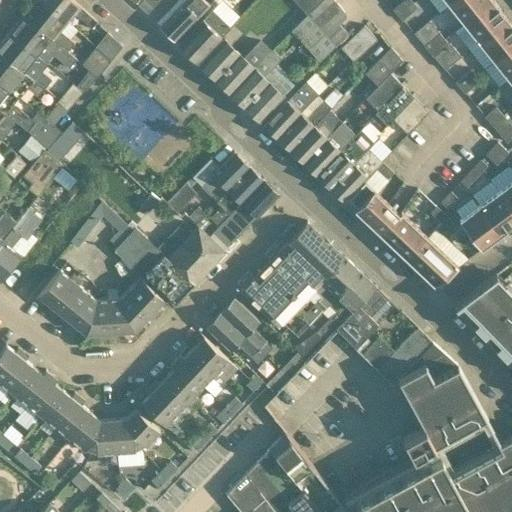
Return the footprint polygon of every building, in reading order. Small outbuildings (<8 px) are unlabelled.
[(64,16),(42,0),(34,0),(24,13),(49,33),(67,48),(73,40),(60,28),(67,20),(64,16)] [(74,0),(42,0),(64,16),(67,20),(74,12),(92,27),(97,21),(74,0)] [(174,39),(188,24),(208,2),(205,0),(175,0),(157,20),(160,23),(159,25),(174,39)] [(320,0),(293,0),(306,14),(320,0)] [(346,13),(335,0),(320,0),(306,14),(334,44),(347,31),(339,23),(345,17),(346,13)] [(411,0),(401,0),(400,2),(410,13),(417,6),(411,0)] [(452,0),(448,3),(463,22),(491,0),(452,0)] [(508,18),(493,0),(491,0),(463,22),(478,41),(508,18)] [(410,13),(400,2),(392,8),(402,19),(410,13)] [(197,61),(221,35),(230,26),(211,8),(178,43),(197,61)] [(49,33),(24,13),(10,30),(36,51),(49,61),(54,55),(62,62),(68,67),(75,59),(69,54),(65,50),(67,48),(49,33)] [(334,44),(306,14),(290,29),(319,59),(334,44)] [(511,44),(511,23),(508,18),(478,41),(493,60),(511,44)] [(431,38),(439,32),(438,31),(428,19),(414,32),(424,44),(424,45),(431,38)] [(353,60),(376,38),(364,24),(340,46),(353,60)] [(36,51),(10,30),(0,42),(0,49),(29,73),(28,74),(44,87),(52,78),(42,69),(49,61),(36,51)] [(122,45),(110,34),(107,31),(95,46),(111,59),(122,45)] [(448,43),(439,32),(431,38),(441,49),(448,43)] [(215,77),(239,52),(224,38),(200,63),(215,77)] [(441,49),(431,38),(424,45),(433,56),(441,49)] [(230,91),(270,49),(260,40),(244,57),(239,52),(215,77),(230,91)] [(450,42),(448,43),(441,49),(433,56),(445,69),(461,55),(450,42)] [(511,75),(511,44),(493,60),(508,79),(511,75)] [(111,59),(95,46),(95,47),(82,63),(97,77),(111,59)] [(402,59),(390,46),(363,73),(376,84),(377,85),(390,72),(402,59)] [(29,73),(0,49),(0,78),(20,95),(28,86),(38,95),(44,87),(28,74),(29,73)] [(244,105),(268,80),(263,75),(279,58),(270,49),(230,91),(244,105)] [(470,68),(462,74),(472,86),(480,79),(470,68)] [(375,114),(402,84),(390,72),(377,85),(376,84),(364,97),(377,109),(374,113),(375,114)] [(472,86),(462,74),(455,81),(464,92),(472,86)] [(20,95),(0,78),(0,106),(8,113),(33,134),(46,144),(59,128),(53,124),(54,123),(47,117),(46,117),(39,111),(32,119),(13,103),(20,95)] [(259,119),(283,94),(268,80),(244,105),(259,119)] [(312,98),(316,95),(318,93),(305,80),(277,108),(263,123),(277,136),(301,111),(301,110),(312,98)] [(68,108),(79,94),(83,90),(76,84),(73,81),(69,86),(57,99),(68,108)] [(392,118),(414,96),(410,92),(402,84),(375,114),(382,120),(387,125),(392,119),(392,118)] [(334,85),(322,95),(331,105),(343,94),(334,85)] [(291,149),(329,108),(316,95),(312,98),(301,110),(301,111),(277,136),(289,148),(291,149)] [(428,110),(414,96),(392,118),(392,119),(407,133),(428,110)] [(67,109),(68,108),(57,99),(57,100),(59,102),(47,117),(54,123),(61,114),(63,115),(67,109)] [(484,115),(490,122),(501,112),(496,105),(484,115)] [(0,122),(8,113),(0,106),(0,122)] [(304,162),(342,121),(329,108),(291,149),(304,162)] [(496,128),(507,119),(501,112),(490,122),(496,128)] [(46,144),(43,147),(63,165),(65,163),(60,158),(83,132),(71,121),(68,117),(59,128),(46,144)] [(511,125),(511,124),(507,119),(496,128),(501,135),(511,125)] [(317,175),(355,135),(354,134),(355,133),(342,121),(304,162),(317,175)] [(511,136),(511,125),(501,135),(506,141),(511,136)] [(331,187),(368,147),(374,141),(360,127),(355,133),(354,134),(355,135),(317,175),(331,187)] [(43,147),(46,144),(33,134),(21,149),(34,159),(43,147)] [(497,140),(491,147),(502,157),(508,151),(497,140)] [(39,194),(63,165),(43,147),(34,159),(36,161),(25,174),(35,182),(31,187),(39,194)] [(347,197),(382,160),(368,147),(331,187),(342,198),(344,200),(347,197)] [(502,157),(491,147),(485,153),(496,163),(502,157)] [(216,198),(248,164),(234,150),(219,166),(210,157),(192,175),(215,196),(216,198)] [(3,168),(13,176),(25,162),(15,154),(8,163),(3,168)] [(480,158),(470,169),(477,175),(487,164),(480,158)] [(393,171),(382,161),(376,167),(387,177),(393,171)] [(241,200),(263,178),(248,164),(216,198),(231,212),(241,200)] [(477,175),(470,169),(460,179),(467,185),(477,175)] [(2,173),(0,175),(0,192),(11,180),(2,173)] [(278,192),(277,191),(263,178),(241,200),(231,212),(212,231),(227,245),(278,192)] [(511,208),(511,178),(498,189),(511,208)] [(354,209),(369,223),(374,228),(379,233),(406,258),(427,236),(400,210),(399,212),(393,207),(388,202),(364,180),(348,197),(356,206),(354,209)] [(501,234),(511,225),(511,208),(498,189),(478,203),(501,234)] [(450,190),(440,200),(447,207),(457,196),(450,190)] [(0,243),(37,197),(35,196),(14,220),(4,211),(0,216),(0,243)] [(24,235),(48,207),(37,197),(0,243),(0,278),(21,253),(11,244),(21,232),(24,235)] [(113,210),(103,201),(96,209),(101,214),(105,218),(113,210)] [(481,248),(501,234),(478,203),(459,218),(481,248)] [(195,220),(204,211),(197,205),(188,214),(195,220)] [(441,221),(447,215),(436,205),(430,211),(441,221)] [(93,224),(101,214),(96,209),(88,219),(93,224)] [(122,219),(113,210),(105,218),(115,227),(122,219)] [(210,216),(204,211),(195,220),(201,226),(210,216)] [(442,234),(454,221),(447,215),(441,221),(435,228),(442,234)] [(85,234),(93,224),(88,219),(79,230),(85,234)] [(132,229),(122,219),(115,227),(117,229),(125,236),(132,229)] [(314,288),(345,255),(307,219),(298,229),(273,254),(240,289),(254,303),(269,316),(279,325),(311,291),(314,288)] [(177,223),(156,245),(192,281),(223,249),(200,227),(195,222),(186,231),(177,223)] [(170,304),(192,281),(142,232),(134,226),(132,229),(125,236),(116,246),(113,248),(136,269),(143,275),(141,277),(164,298),(170,304)] [(125,236),(117,229),(108,238),(116,246),(125,236)] [(77,244),(85,234),(79,230),(71,240),(77,244)] [(406,258),(433,283),(458,265),(427,236),(406,258)] [(361,270),(345,255),(314,288),(321,295),(301,316),(309,324),(330,302),(361,270)] [(53,306),(74,280),(78,275),(73,271),(69,276),(59,268),(48,282),(35,298),(41,302),(44,298),(53,306)] [(136,277),(126,288),(155,315),(159,310),(156,306),(164,298),(141,277),(143,275),(136,269),(132,273),(136,277)] [(336,325),(358,303),(376,284),(361,270),(330,302),(337,309),(330,316),(318,329),(326,336),(336,325)] [(511,289),(496,273),(454,303),(511,362),(511,289)] [(64,321),(88,291),(78,283),(81,278),(78,275),(74,280),(53,306),(62,313),(58,317),(64,321)] [(370,315),(388,296),(376,284),(358,303),(370,315)] [(155,315),(126,288),(119,296),(132,325),(137,323),(139,324),(147,316),(150,319),(155,315)] [(87,328),(97,297),(95,297),(88,291),(64,321),(69,325),(72,321),(81,328),(82,326),(87,328)] [(258,319),(249,309),(234,295),(221,309),(266,353),(273,345),(252,325),(258,319)] [(110,336),(108,296),(97,297),(87,328),(92,329),(92,332),(103,331),(104,336),(110,336)] [(132,325),(119,296),(108,296),(110,336),(117,335),(117,330),(128,330),(128,327),(132,325)] [(364,337),(378,322),(370,315),(358,303),(336,325),(356,345),(364,337)] [(266,353),(221,309),(205,326),(220,339),(230,349),(238,341),(259,361),(266,353)] [(424,350),(433,341),(417,326),(409,334),(424,350)] [(306,358),(326,336),(318,329),(298,350),(305,358),(306,358)] [(228,358),(214,345),(200,331),(195,337),(199,340),(191,348),(219,375),(223,371),(219,367),(228,358)] [(416,358),(424,350),(409,334),(401,343),(416,358)] [(380,335),(363,352),(377,366),(385,359),(393,351),(394,349),(380,335)] [(425,365),(446,353),(433,341),(424,350),(416,358),(408,366),(400,374),(398,377),(424,425),(403,436),(413,455),(486,415),(457,363),(432,377),(425,365)] [(0,379),(23,351),(18,347),(15,350),(6,343),(0,350),(0,379)] [(408,366),(416,358),(401,343),(394,349),(393,351),(408,366)] [(219,375),(191,348),(183,356),(180,353),(175,358),(203,384),(210,377),(214,381),(219,375)] [(297,350),(280,367),(288,375),(305,358),(298,350),(297,350)] [(14,391),(34,365),(25,358),(28,355),(23,351),(0,379),(10,387),(6,392),(10,396),(14,391)] [(400,374),(408,366),(393,351),(385,359),(400,374)] [(203,384),(175,358),(170,363),(173,367),(166,375),(191,398),(194,401),(198,397),(194,394),(203,384)] [(377,366),(376,367),(392,383),(398,377),(400,374),(385,359),(377,366)] [(28,402),(51,373),(45,368),(42,372),(34,365),(14,391),(10,396),(14,399),(18,394),(28,402)] [(273,390),(288,375),(280,367),(265,382),(273,390)] [(42,413),(62,388),(54,381),(57,377),(51,373),(28,402),(37,410),(34,415),(38,418),(42,413)] [(256,374),(246,384),(253,391),(263,380),(256,374)] [(194,401),(191,398),(166,375),(158,383),(155,379),(150,384),(178,411),(187,401),(191,405),(194,401)] [(178,411),(150,384),(145,389),(149,392),(141,401),(169,428),(173,423),(180,430),(188,420),(178,411)] [(56,424),(79,395),(74,391),(71,395),(62,388),(42,413),(38,418),(41,421),(45,416),(56,424)] [(71,436),(91,411),(81,403),(84,399),(79,395),(56,424),(66,432),(62,438),(67,441),(71,436)] [(235,396),(225,406),(232,412),(242,402),(235,396)] [(223,422),(232,412),(225,406),(216,416),(223,422)] [(135,407),(126,417),(131,434),(140,446),(145,444),(146,445),(160,430),(135,407)] [(91,411),(71,436),(85,447),(86,446),(91,448),(100,418),(91,411)] [(100,418),(91,448),(96,450),(96,452),(115,451),(113,417),(100,418)] [(126,417),(113,417),(115,451),(134,449),(134,448),(140,446),(131,434),(126,417)] [(210,422),(201,432),(207,438),(217,428),(210,422)] [(13,441),(3,432),(0,435),(0,443),(6,448),(13,441)] [(198,448),(207,438),(201,432),(191,442),(198,448)] [(307,462),(286,435),(283,432),(269,447),(320,511),(347,511),(307,462)] [(417,458),(394,471),(392,467),(344,493),(354,511),(489,511),(501,506),(502,509),(511,503),(511,439),(451,473),(440,455),(421,465),(417,458)] [(13,455),(23,464),(30,456),(20,447),(13,455)] [(320,511),(269,447),(257,459),(256,460),(255,461),(292,506),(296,511),(320,511)] [(40,465),(30,456),(23,464),(34,473),(40,465)] [(170,460),(161,470),(168,476),(177,467),(170,460)] [(296,511),(292,506),(255,461),(225,492),(240,510),(241,511),(296,511)] [(79,470),(71,479),(77,484),(85,475),(79,470)] [(158,486),(168,476),(161,470),(151,480),(158,486)] [(52,487),(58,480),(47,471),(41,478),(52,487)] [(85,475),(77,484),(82,490),(91,481),(85,475)] [(122,494),(132,484),(125,477),(115,487),(122,494)] [(101,491),(96,497),(104,505),(110,499),(101,491)] [(110,499),(104,505),(111,511),(114,511),(119,508),(110,499)] [(59,511),(48,501),(37,511),(59,511)]
